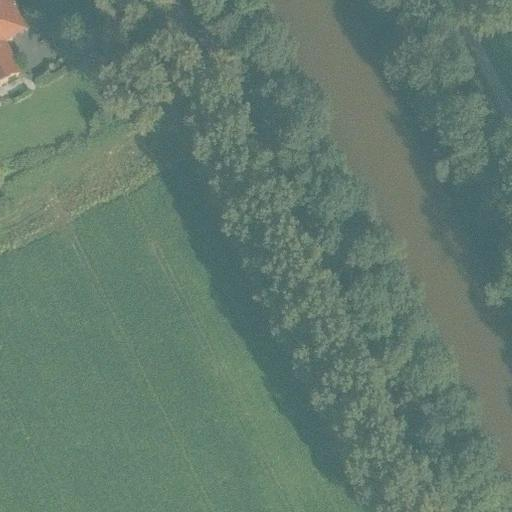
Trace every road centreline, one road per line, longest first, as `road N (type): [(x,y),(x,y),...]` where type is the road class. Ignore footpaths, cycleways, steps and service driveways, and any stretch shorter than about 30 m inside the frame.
road 1 (unclassified): [(429,511),(171,0)]
road 2 (unclassified): [(511,117),(452,0)]
